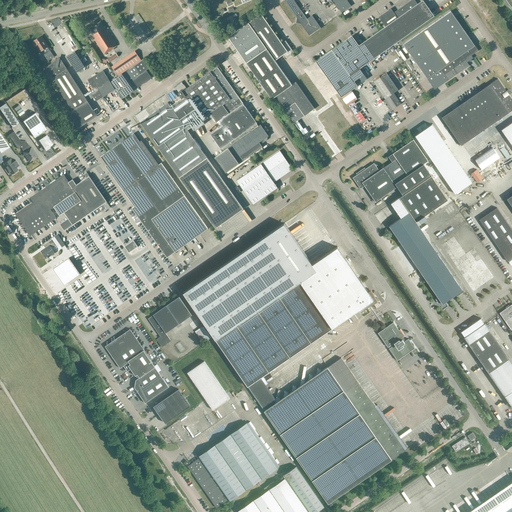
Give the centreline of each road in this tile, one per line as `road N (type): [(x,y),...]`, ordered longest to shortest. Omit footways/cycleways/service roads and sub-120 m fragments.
road 1 (unclassified): [(477,418),(313,182)]
road 2 (unclassified): [(84,342),(313,182)]
road 3 (unclassified): [(0,200),(219,46)]
road 4 (unclassified): [(330,172),(502,59)]
road 5 (unclassified): [(201,511),(84,342)]
road 6 (unclassified): [(444,333),(330,172)]
road 7 (unclassified): [(338,511),(477,418)]
road 8 (unclassified): [(313,182),(219,46)]
road 9 (unknown): [(176,277),(87,140)]
road 10 (track): [(0,376),(82,511)]
road 11 (unclassified): [(84,342),(0,217)]
